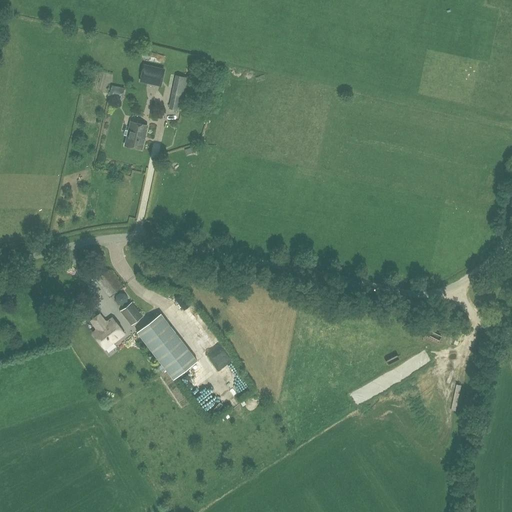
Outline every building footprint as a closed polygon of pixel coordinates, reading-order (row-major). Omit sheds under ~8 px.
[(150,53),(142,50),(140,57),(148,59),(150,53)] [(160,87),(164,71),(144,67),(140,83),(160,87)] [(125,88),(112,85),(109,97),(122,100),(125,88)] [(170,107),(178,108),(179,99),(171,98),(170,107)] [(144,136),(147,125),(131,121),(125,145),(141,149),(143,140),(142,140),(143,135),(144,136)] [(122,287),(109,269),(96,279),(109,297),(122,287)] [(184,310),(189,306),(180,295),(174,299),(184,310)] [(143,316),(131,302),(120,311),(131,325),(143,316)] [(196,361),(160,313),(136,331),(173,379),(196,361)] [(92,333),(105,349),(124,334),(112,318),(107,322),(105,322),(99,314),(91,321),(96,328),(96,330),(92,333)] [(208,357),(212,367),(220,364),(216,354),(208,357)]
